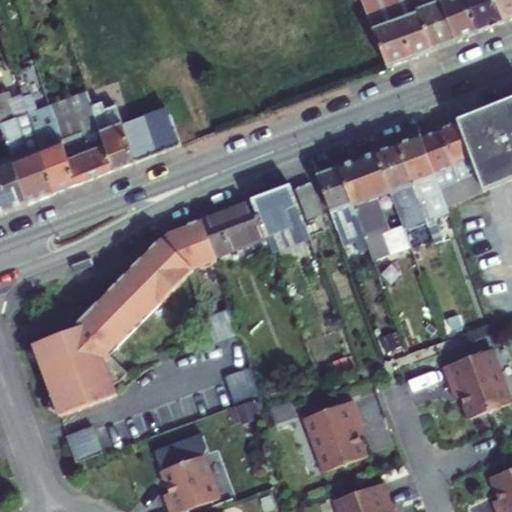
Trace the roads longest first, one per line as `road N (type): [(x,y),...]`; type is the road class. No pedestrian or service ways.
road 1 (primary): [(0,282),(302,141)]
road 2 (primary): [(302,141),(0,247)]
road 3 (primary): [(511,62),(302,141)]
road 4 (residential): [(45,499),(0,373)]
road 5 (residential): [(395,399),(439,511)]
